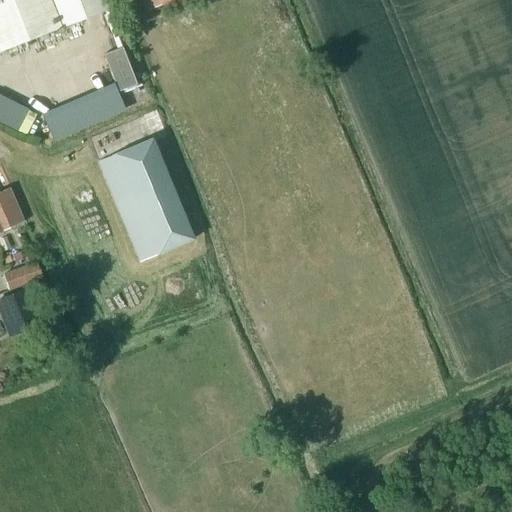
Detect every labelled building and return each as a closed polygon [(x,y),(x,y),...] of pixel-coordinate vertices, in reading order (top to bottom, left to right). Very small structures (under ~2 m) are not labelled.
[(0,0),(0,51),(105,12),(100,0),(0,0)] [(162,5),(163,6),(178,0),(143,0),(148,11),(162,5)] [(137,86),(122,50),(104,57),(118,93),(137,86)] [(195,239),(154,139),(99,162),(140,262),(195,239)] [(0,232),(22,223),(8,190),(0,193),(0,232)] [(38,267),(5,279),(10,293),(43,282),(38,267)] [(23,290),(0,299),(0,309),(11,337),(38,327),(23,290)]
